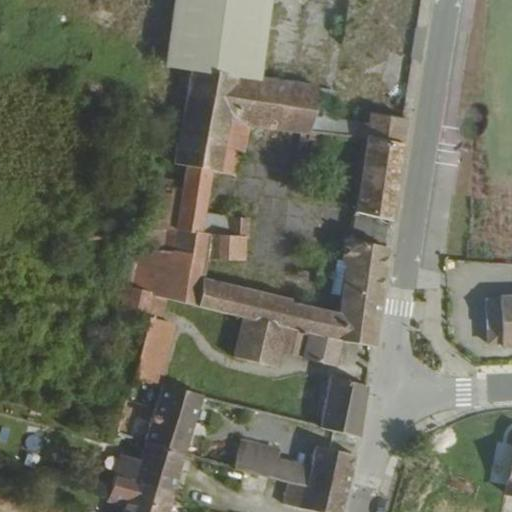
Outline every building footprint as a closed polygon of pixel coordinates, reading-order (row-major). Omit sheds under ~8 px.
[(168,0),(159,51),(182,58),(225,64),(233,0),(168,0)] [(233,0),(225,64),(249,69),(258,0),(233,0)] [(142,220),(117,223),(115,234),(143,235),(142,244),(114,237),(108,268),(116,270),(110,300),(136,305),(137,301),(143,279),(150,281),(235,303),(277,315),(298,320),(304,322),(311,297),(269,283),(200,264),(204,244),(240,245),(240,223),(244,222),(242,203),(224,205),(224,222),(195,221),(206,161),(229,164),(236,120),(221,118),(221,112),(307,122),(307,106),(310,75),(249,69),(225,64),(182,58),(173,104),(167,155),(179,156),(176,178),(151,175),(142,220)] [(326,108),(307,106),(307,122),(325,123),(326,108)] [(346,204),(384,210),(400,110),(359,106),(358,109),(348,108),(346,125),(356,127),(346,204)] [(304,322),(330,329),(364,336),(380,237),(337,230),(333,262),(339,268),(334,303),(311,297),(304,322)] [(143,279),(137,301),(145,302),(150,281),(143,279)] [(511,289),(495,289),(495,299),(485,299),(485,306),(485,337),(505,337),(505,341),(511,341),(511,289)] [(136,305),(122,359),(149,365),(165,308),(145,302),(137,301),(136,305)] [(277,315),(235,303),(226,341),(267,351),(270,340),(277,315)] [(298,320),(277,315),(270,340),(292,345),(298,320)] [(298,320),(292,345),(325,353),(330,329),(304,322),(298,320)] [(151,366),(135,425),(172,435),(188,375),(151,366)] [(322,366),(315,409),(350,419),(358,373),(322,366)] [(217,372),(214,383),(256,394),(258,383),(217,372)] [(122,421),(107,417),(104,428),(120,432),(122,421)] [(112,440),(107,461),(124,466),(161,477),(172,435),(135,425),(130,445),(112,440)] [(227,432),(222,448),(226,449),(253,456),(257,440),(227,432)] [(298,454),(294,468),(293,474),(333,486),(344,443),(303,433),(298,454)] [(511,438),(507,438),(498,491),(511,492),(511,438)] [(264,446),(261,459),(294,468),(298,454),(264,446)] [(261,459),(253,456),(226,449),(223,465),(231,467),(231,475),(260,486),(328,506),(333,486),(293,474),(294,468),(261,459)] [(124,466),(114,506),(131,511),(151,511),(161,477),(124,466)]
